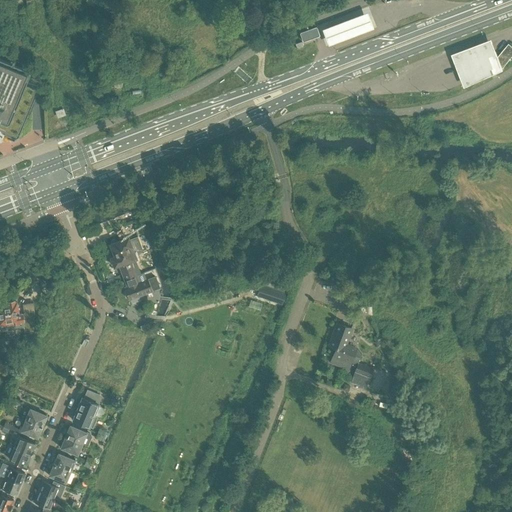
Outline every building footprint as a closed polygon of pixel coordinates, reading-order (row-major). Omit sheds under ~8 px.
[(366,13),(321,30),(327,47),(373,30),(366,13)] [(15,23),(2,24),(2,34),(15,33),(15,23)] [(312,35),(304,38),(306,43),(314,40),(312,35)] [(511,55),(511,46),(509,44),(495,61),(503,67),(511,55)] [(0,131),(5,133),(4,135),(15,140),(18,138),(38,89),(37,86),(26,82),(29,74),(28,71),(0,59),(0,131)] [(107,99),(107,89),(93,89),(93,99),(107,99)] [(112,90),(112,99),(123,98),(123,89),(112,90)] [(55,111),(58,117),(65,115),(62,108),(55,111)] [(349,213),(337,217),(342,232),(354,228),(349,213)] [(140,274),(132,252),(142,248),(137,236),(129,239),(128,237),(116,241),(116,240),(113,239),(112,240),(110,242),(111,243),(110,244),(114,256),(110,257),(114,266),(119,265),(125,280),(138,275),(140,274)] [(205,250),(188,248),(187,261),(204,262),(205,250)] [(349,257),(333,257),(333,268),(349,268),(349,257)] [(123,292),(125,297),(128,298),(129,299),(152,290),(152,291),(160,288),(155,276),(148,279),(147,276),(140,279),(138,275),(125,280),(127,286),(124,287),(125,290),(123,292)] [(261,284),(257,296),(282,304),(286,293),(261,284)] [(31,336),(35,326),(33,316),(32,311),(18,313),(17,301),(14,302),(14,300),(7,301),(7,303),(4,303),(4,301),(0,301),(0,324),(4,324),(5,330),(23,327),(25,337),(20,348),(25,350),(30,336),(31,336)] [(352,362),(357,364),(350,383),(366,389),(373,368),(358,362),(360,357),(354,355),(357,347),(347,344),(353,328),(336,323),(328,345),(335,348),(329,363),(349,370),(352,362)] [(390,334),(374,336),(375,348),(391,346),(390,334)] [(422,384),(404,384),(404,396),(422,396),(422,384)] [(98,404),(101,398),(100,395),(87,390),(84,398),(82,397),(77,408),(94,416),(99,404),(98,404)] [(46,415),(29,408),(24,419),(42,426),(46,415)] [(94,416),(77,408),(72,420),(89,427),(91,422),(95,424),(97,417),(94,416)] [(9,429),(21,434),(22,431),(37,438),(42,426),(24,419),(22,426),(20,425),(19,428),(5,422),(3,426),(9,429)] [(438,419),(418,420),(418,431),(438,430),(438,419)] [(87,432),(70,425),(65,436),(86,444),(88,438),(85,437),(87,432)] [(35,443),(17,436),(12,447),(30,454),(35,443)] [(86,444),(65,436),(60,447),(78,455),(82,444),(86,445),(86,444)] [(8,458),(25,465),(30,454),(12,447),(8,458)] [(75,460),(58,453),(53,464),(71,471),(75,460)] [(49,475),(66,483),(71,471),(53,464),(49,475)] [(7,466),(2,471),(0,470),(0,474),(5,477),(21,484),(25,473),(9,466),(9,467),(7,466)] [(430,486),(429,474),(412,476),(413,487),(430,486)] [(21,484),(5,477),(2,483),(1,482),(0,483),(0,487),(0,488),(16,494),(21,484)] [(59,487),(43,481),(39,491),(54,498),(59,487)] [(34,502),(44,506),(43,509),(50,511),(51,509),(50,509),(54,498),(39,491),(34,502)] [(0,504),(10,509),(14,500),(1,494),(0,493),(0,504)]
